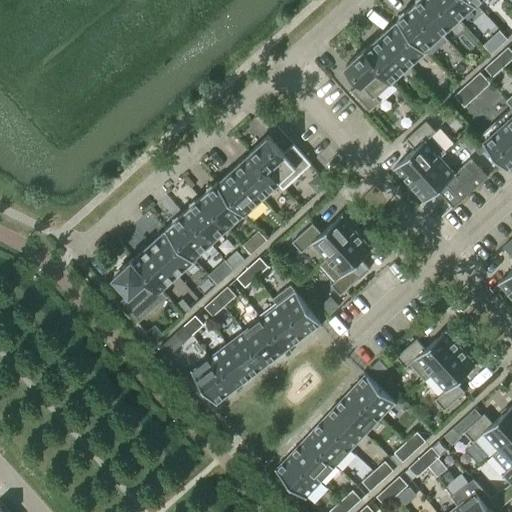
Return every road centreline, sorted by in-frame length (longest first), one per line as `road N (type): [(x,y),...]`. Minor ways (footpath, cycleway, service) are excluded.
road 1 (residential): [(511,330),(279,70)]
road 2 (residential): [(76,248),(279,70)]
